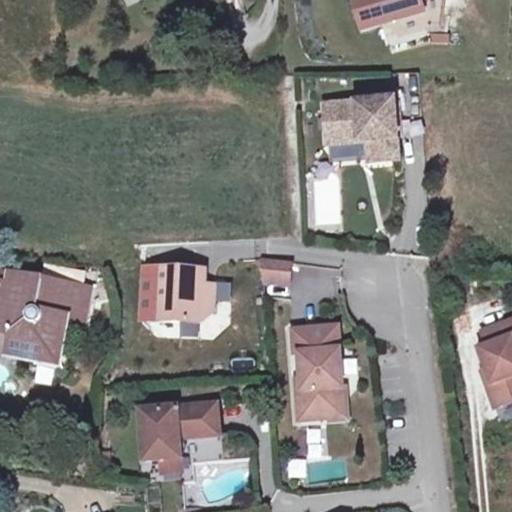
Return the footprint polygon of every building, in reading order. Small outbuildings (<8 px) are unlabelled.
[(427,0),(357,0),(364,28),(430,13),(427,0)] [(394,141),(391,104),(327,108),(329,146),(370,143),(371,165),(400,163),(399,140),(394,141)] [(290,263),(262,260),(265,281),(290,282),(290,263)] [(214,313),(215,288),(198,287),(199,272),(163,270),(160,322),(201,324),(214,313)] [(82,322),(88,291),(0,275),(0,321),(1,322),(0,326),(0,332),(14,335),(10,355),(40,361),(40,358),(59,361),(66,319),(82,322)] [(511,403),(511,322),(482,334),(488,348),(480,351),(488,371),(492,384),(487,385),(496,409),(511,403)] [(344,389),(342,352),(336,352),(335,339),(316,340),(315,330),(299,331),(303,381),(303,390),(298,391),(300,422),(339,419),(337,389),(344,389)] [(51,388),(54,371),(37,368),(33,384),(51,388)] [(492,384),(488,371),(483,373),(487,385),(492,384)] [(221,436),(218,406),(142,412),(147,462),(161,461),(182,459),(181,439),(221,436)] [(184,473),(182,459),(161,461),(163,475),(184,473)]
